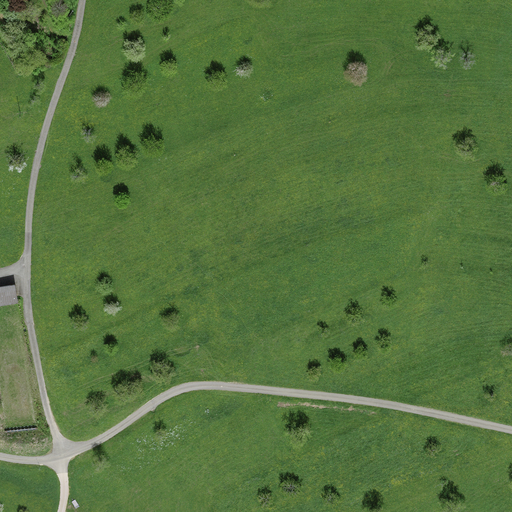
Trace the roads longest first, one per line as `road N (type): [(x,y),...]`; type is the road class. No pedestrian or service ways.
road 1 (unclassified): [(0,456),(60,455),(157,399),(198,385),(374,401),(511,430)]
road 2 (track): [(82,0),(37,157),(25,263),(26,310),(60,455),(60,511)]
